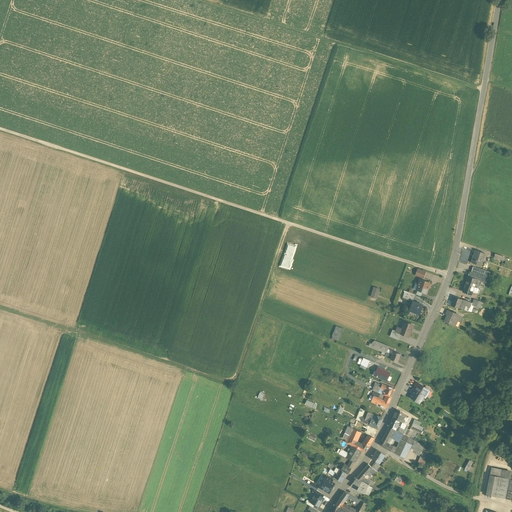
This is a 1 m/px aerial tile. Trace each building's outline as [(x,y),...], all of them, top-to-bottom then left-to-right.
[(485,253),(476,250),(474,256),(473,256),(471,262),(481,266),(483,260),(485,253)] [(489,272),(473,267),(473,270),(478,272),(488,275),(489,272)] [(425,272),(418,269),(415,275),(423,278),(425,272)] [(488,275),(478,272),(477,275),(476,279),(477,279),(476,279),(485,282),(486,282),(488,275)] [(471,277),(468,276),(465,284),(474,287),(476,279),(471,277)] [(485,282),(476,279),(474,287),(480,289),(483,290),(485,282)] [(430,283),(420,280),(419,282),(417,283),(419,287),(418,290),(422,292),(422,291),(426,293),(428,289),(430,288),(429,286),(430,283)] [(474,287),(465,284),(463,292),(466,293),(469,294),(471,295),(472,292),(474,287)] [(370,296),(378,298),(381,288),(374,286),(370,296)] [(413,302),(415,302),(418,296),(404,291),(402,298),(413,302),(413,301),(413,302)] [(460,299),(454,297),(451,305),(458,308),(461,299),(460,299)] [(471,303),(461,299),(458,308),(468,311),(470,305),(471,303)] [(482,302),(474,299),(472,305),(473,305),(480,308),(481,305),(482,305),(481,305),(482,302)] [(415,302),(413,302),(413,301),(413,302),(409,310),(410,311),(410,309),(419,313),(419,314),(422,305),(415,302)] [(461,316),(453,312),(452,313),(448,310),(446,314),(448,315),(445,321),(455,325),(458,326),(460,321),(459,320),(461,316)] [(413,325),(403,321),(401,328),(399,333),(401,334),(409,337),(413,325)] [(332,338),(338,340),(342,328),(336,325),(332,338)] [(392,330),(390,336),(398,340),(401,334),(399,333),(395,331),(392,330)] [(384,348),(372,343),(370,347),(383,352),(384,348)] [(400,354),(393,351),(392,354),(390,359),(398,362),(399,358),(398,358),(400,354)] [(383,370),(378,368),(374,375),(376,376),(376,377),(377,377),(386,381),(389,376),(388,375),(388,374),(382,371),(383,370)] [(382,385),(375,383),(372,390),(373,391),(380,393),(383,395),(385,390),(380,388),(382,385)] [(395,389),(382,384),(382,385),(380,388),(385,390),(383,395),(385,396),(391,398),(392,394),(393,394),(393,392),(395,389)] [(428,389),(418,384),(416,387),(414,386),(412,389),(423,396),(425,397),(428,391),(428,389)] [(423,396),(412,389),(411,392),(412,393),(410,397),(419,403),(423,396)] [(384,400),(378,398),(379,396),(374,394),(373,394),(372,396),(373,396),(371,401),(377,404),(377,403),(387,407),(391,398),(385,396),(384,400)] [(317,404),(307,400),(305,405),(315,409),(317,404)] [(356,419),(361,421),(365,411),(360,408),(356,419)] [(405,415),(395,410),(392,417),(392,418),(397,419),(402,422),(405,415)] [(365,411),(361,421),(369,424),(371,419),(368,418),(370,413),(365,411)] [(375,420),(371,419),(369,424),(378,428),(383,418),(377,416),(375,420)] [(368,435),(374,438),(377,430),(365,424),(361,432),(368,435)] [(349,426),(348,426),(345,433),(348,434),(350,435),(353,428),(349,426)] [(389,426),(381,440),(383,441),(388,444),(392,437),(399,441),(403,434),(389,426)] [(353,428),(350,435),(348,434),(345,441),(351,444),(353,440),(356,442),(361,432),(357,430),(355,429),(353,428)] [(309,433),(307,432),(305,436),(308,437),(307,438),(313,441),(316,435),(310,432),(309,433)] [(408,437),(403,434),(399,441),(396,448),(394,452),(405,458),(409,450),(414,440),(408,437)] [(374,438),(368,435),(364,442),(369,444),(374,438)] [(419,443),(414,440),(409,450),(420,456),(421,454),(422,452),(422,450),(419,452),(415,450),(419,443)] [(383,441),(380,445),(390,450),(393,446),(388,444),(383,441)] [(362,445),(356,442),(354,446),(362,450),(365,452),(367,447),(369,444),(364,442),(362,445)] [(419,443),(415,450),(419,452),(422,450),(424,446),(419,443)] [(354,446),(352,445),(347,453),(348,453),(345,457),(355,461),(355,460),(356,457),(357,457),(362,450),(354,446)] [(377,449),(372,457),(379,462),(379,461),(381,458),(381,459),(384,454),(377,449)] [(425,456),(421,454),(420,456),(417,463),(423,465),(427,457),(425,456)] [(342,455),(335,466),(339,468),(341,469),(344,463),(346,460),(347,458),(345,457),(342,455)] [(473,462),(469,460),(464,469),(472,472),(474,468),(471,467),(473,462)] [(375,461),(371,466),(376,470),(381,465),(375,461)] [(347,465),(344,463),(341,469),(347,473),(348,473),(353,464),(349,462),(347,465)] [(368,464),(361,472),(365,475),(366,474),(370,470),(372,472),(374,473),(376,470),(371,466),(368,464)] [(341,469),(339,468),(336,472),(334,476),(337,477),(338,477),(338,478),(342,481),(344,476),(345,477),(347,473),(341,469)] [(511,473),(491,469),(490,475),(500,477),(509,479),(511,473)] [(292,474),(291,476),(306,484),(307,483),(307,482),(292,474)] [(397,475),(394,480),(400,484),(403,478),(397,475)] [(490,475),(486,496),(496,497),(500,477),(490,475)] [(509,479),(500,477),(496,497),(505,499),(509,479)] [(325,478),(320,487),(320,488),(321,489),(323,490),(324,490),(329,492),(334,483),(331,482),(325,478)] [(360,480),(356,478),(350,486),(364,493),(366,490),(369,484),(368,484),(368,483),(364,481),(360,480)] [(318,486),(310,482),(309,484),(308,486),(314,489),(316,490),(318,486)] [(376,487),(369,483),(369,484),(366,490),(364,493),(368,495),(372,487),(375,489),(376,487)] [(438,497),(428,491),(427,494),(429,495),(428,496),(436,500),(438,497)] [(359,499),(349,493),(347,497),(359,503),(360,500),(359,499)] [(319,496),(315,494),(314,496),(313,497),(312,498),(312,500),(311,502),(315,504),(318,506),(323,498),(319,496)] [(342,494),(335,505),(336,505),(349,511),(350,511),(354,511),(355,510),(342,503),(347,497),(342,494)] [(305,504),(313,508),(315,504),(307,500),(305,504)] [(359,503),(357,507),(363,510),(367,503),(366,503),(361,500),(360,500),(359,503)]
